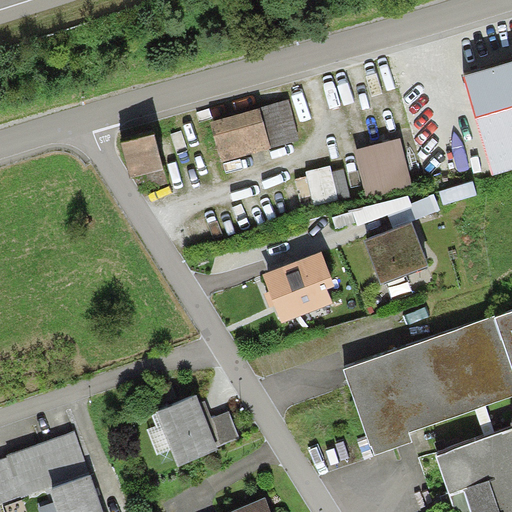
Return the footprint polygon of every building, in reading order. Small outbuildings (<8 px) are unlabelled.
[(511,59),(466,73),(495,175),(511,169),(511,59)] [(288,94),(261,101),(271,141),(298,135),(288,94)] [(261,99),(210,111),(220,154),(271,141),(261,101),(261,99)] [(154,117),(120,127),(131,161),(164,151),(154,117)] [(401,131),(354,142),(366,193),(413,181),(401,131)] [(413,212),(365,230),(381,272),(429,254),(413,212)] [(322,241),(263,264),(270,283),(265,285),(270,300),(276,298),(282,315),(334,295),(328,279),(335,276),(322,241)] [(495,307),(344,357),(371,438),(372,437),(375,446),(412,434),(409,424),(511,390),(511,298),(495,304),(495,307)] [(156,399),(178,457),(218,442),(201,398),(196,385),(177,392),(177,391),(156,399)] [(205,396),(201,398),(218,442),(240,433),(230,406),(212,413),(205,396)] [(511,511),(511,416),(436,442),(459,511),(511,511)] [(88,467),(74,426),(7,449),(8,451),(0,453),(0,498),(26,490),(26,492),(52,483),(50,479),(88,467)] [(52,483),(61,511),(106,511),(91,466),(88,467),(50,479),(52,483)] [(274,511),(265,489),(218,509),(219,511),(274,511)]
